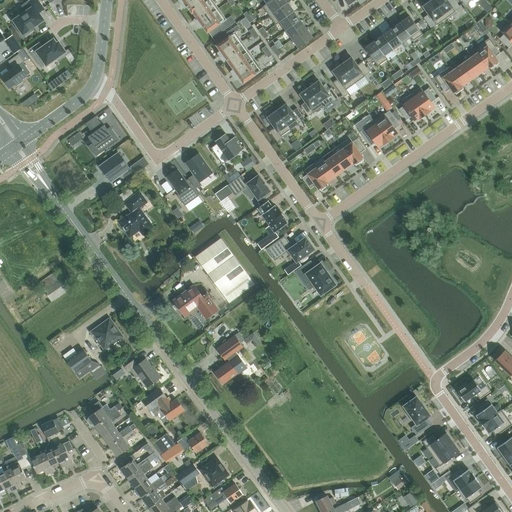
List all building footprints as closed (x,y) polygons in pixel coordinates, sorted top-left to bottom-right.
[(26,13),(14,21),(18,26),(16,27),(22,35),(30,29),(35,26),(43,20),(39,13),(44,9),(38,0),(31,0),(21,7),(26,13)] [(186,4),(192,13),(209,0),(182,0),(183,0),(180,2),(181,4),(183,6),(186,4)] [(219,9),(212,0),(209,0),(192,13),(193,13),(199,21),(197,22),(198,24),(199,25),(201,24),(208,33),(208,32),(213,29),(216,27),(220,24),(224,21),(226,20),(219,9)] [(270,16),(288,3),(286,0),(273,0),(267,4),(263,7),(270,16)] [(446,19),(432,0),(423,7),(429,15),(424,18),(431,29),(436,25),(437,26),(446,19)] [(432,0),(446,19),(456,12),(456,11),(461,8),(455,0),(449,0),(448,1),(447,0),(432,0)] [(484,0),(478,0),(477,2),(487,12),(492,7),(484,0)] [(280,22),(294,12),(288,3),(270,16),(276,25),(280,22)] [(280,22),(286,31),(301,20),(294,12),(280,22)] [(231,16),(228,19),(232,25),(236,22),(231,16)] [(410,16),(404,20),(402,22),(401,23),(411,37),(413,41),(423,34),(410,16)] [(224,21),(228,28),(232,25),(228,19),(226,20),(224,21)] [(307,29),(301,20),(286,31),(292,39),(307,29)] [(220,24),(225,30),(228,28),(224,21),(220,24)] [(481,21),(473,27),(476,31),(480,29),(484,26),(481,21)] [(511,25),(509,22),(500,30),(504,34),(500,39),(509,48),(511,44),(511,25)] [(401,23),(392,29),(402,43),(411,37),(401,23)] [(220,24),(216,27),(221,33),(225,30),(220,24)] [(217,36),(221,33),(216,27),(213,29),(217,36)] [(213,39),(217,36),(213,29),(208,32),(213,39)] [(307,29),(292,39),(299,48),(299,49),(313,38),(307,29)] [(384,35),(383,35),(393,50),(402,43),(392,29),(387,33),(384,35)] [(218,45),(217,45),(217,46),(222,54),(221,55),(222,57),(223,58),(225,57),(230,65),(249,51),(242,42),(235,32),(235,33),(229,37),(223,41),(218,45)] [(13,35),(5,40),(9,45),(16,40),(13,35)] [(383,35),(374,41),(385,56),(393,50),(383,35)] [(475,49),(478,53),(489,68),(490,67),(497,62),(498,61),(495,57),(500,53),(490,39),(475,49)] [(40,43),(29,50),(41,68),(46,64),(47,65),(56,58),(57,60),(64,55),(63,53),(65,52),(59,43),(57,44),(54,40),(43,48),(40,43)] [(388,60),(385,56),(374,41),(365,48),(378,66),(388,60)] [(249,51),(230,65),(236,72),(234,74),(235,75),(236,77),(238,75),(244,83),(262,70),(255,60),(249,51)] [(489,68),(478,53),(470,59),(480,74),(489,68)] [(14,69),(2,77),(10,88),(14,84),(16,87),(24,81),(22,79),(30,73),(23,63),(25,62),(19,54),(9,62),(14,69)] [(342,64),(356,83),(365,77),(365,76),(370,72),(363,62),(358,66),(352,58),(342,64)] [(461,65),(471,80),(480,74),(470,59),(461,65)] [(347,90),(356,83),(342,64),(333,71),(338,79),(333,83),(344,97),(349,93),(347,90)] [(452,71),(463,86),(471,80),(461,65),(452,71)] [(452,71),(450,67),(435,78),(446,92),(451,89),(454,93),(455,92),(462,87),(463,86),(452,71)] [(329,70),(325,72),(329,80),(333,77),(329,70)] [(205,73),(198,77),(201,82),(208,77),(205,73)] [(55,80),(49,84),(53,90),(59,86),(55,80)] [(319,81),(310,88),(323,107),(332,100),(334,102),(339,98),(332,88),(327,91),(319,81)] [(314,113),(323,107),(310,88),(300,94),(306,103),(301,106),(308,117),(313,113),(314,113)] [(420,88),(411,95),(425,115),(430,111),(429,110),(434,107),(431,103),(436,99),(429,89),(424,92),(420,88)] [(425,115),(411,95),(401,102),(404,106),(399,110),(407,120),(412,116),(415,121),(419,117),(420,118),(425,115)] [(277,111),(291,130),(300,123),(305,119),(298,109),(293,112),(287,104),(277,111)] [(270,132),(277,142),(283,138),(282,136),(291,130),(277,111),(276,112),(275,111),(268,116),(269,116),(267,118),(275,128),(270,132)] [(384,114),(374,121),(389,141),(394,137),(393,136),(398,133),(395,129),(400,125),(390,111),(385,115),(384,114)] [(96,116),(86,124),(93,133),(88,137),(89,138),(90,138),(93,143),(89,146),(96,156),(120,140),(110,127),(106,130),(104,128),(106,127),(104,125),(103,126),(96,116)] [(389,141),(374,121),(365,128),(361,132),(371,146),(376,143),(378,147),(383,143),(384,144),(389,141)] [(230,161),(229,160),(239,153),(239,154),(240,153),(244,149),(236,137),(235,137),(236,139),(232,142),(226,134),(225,134),(226,135),(216,142),(216,141),(215,142),(217,144),(211,148),(223,164),(228,160),(229,161),(230,161)] [(358,139),(353,143),(350,139),(341,145),(354,164),(363,157),(360,153),(365,150),(358,139)] [(313,144),(304,150),(305,150),(307,154),(316,148),(313,144)] [(354,164),(341,145),(332,151),(345,170),(353,164),(354,164)] [(326,162),(336,176),(345,170),(332,151),(323,158),(326,162)] [(121,176),(130,169),(119,153),(100,166),(109,179),(111,183),(121,176)] [(199,154),(186,164),(194,175),(189,178),(196,189),(201,185),(199,182),(213,172),(199,154)] [(69,157),(56,163),(67,186),(81,180),(69,157)] [(250,158),(245,161),(250,168),(255,165),(250,158)] [(326,162),(317,168),(328,183),(328,182),(336,176),(326,162)] [(319,189),(328,183),(314,164),(305,170),(308,175),(303,178),(310,188),(315,185),(319,189)] [(149,180),(153,177),(146,167),(142,170),(149,180)] [(178,169),(167,177),(179,194),(178,196),(185,206),(199,196),(187,180),(186,181),(178,169)] [(230,177),(233,182),(241,176),(238,172),(230,177)] [(233,182),(228,185),(233,193),(235,195),(243,190),(248,186),(256,196),(259,200),(263,197),(264,198),(270,194),(269,193),(271,191),(259,175),(248,184),(242,175),(241,176),(233,182)] [(140,229),(143,234),(153,227),(139,208),(147,202),(139,192),(125,202),(133,214),(128,218),(127,216),(119,222),(130,237),(140,229)] [(262,215),(275,233),(288,224),(284,219),(286,218),(280,209),(278,210),(274,206),(272,207),(268,201),(258,208),(262,214),(262,215)] [(178,208),(173,211),(178,218),(183,215),(178,208)] [(200,221),(190,228),(194,233),(204,226),(200,221)] [(285,237),(267,249),(275,260),(288,251),(296,261),(297,262),(299,261),(314,250),(315,250),(314,249),(312,246),(309,241),(306,238),(307,238),(306,237),(305,238),(292,247),(285,237)] [(194,257),(229,303),(255,284),(221,238),(194,257)] [(265,238),(258,243),(262,249),(269,244),(265,238)] [(296,261),(291,265),(295,270),(301,265),(299,261),(297,262),(296,261)] [(330,276),(329,276),(327,273),(327,272),(321,264),(321,263),(320,264),(315,268),(311,261),(296,272),(301,279),(307,274),(315,286),(321,295),(335,285),(336,285),(336,284),(335,284),(330,276)] [(68,291),(55,273),(39,284),(51,302),(68,291)] [(197,307),(206,319),(219,309),(210,298),(204,302),(194,288),(183,296),(181,294),(173,300),(185,316),(197,307)] [(104,351),(124,338),(110,318),(89,332),(99,347),(100,346),(104,351)] [(48,339),(52,344),(64,336),(60,330),(48,339)] [(239,332),(234,336),(240,344),(244,341),(244,340),(239,332)] [(229,362),(215,372),(223,384),(238,373),(240,375),(249,368),(236,351),(242,347),(240,344),(234,336),(217,348),(225,359),(226,358),(229,362)] [(92,361),(83,349),(67,361),(76,373),(92,361)] [(511,358),(505,351),(496,361),(511,376),(511,358)] [(134,360),(124,367),(129,373),(131,371),(136,378),(138,376),(147,388),(162,377),(153,366),(152,366),(146,358),(138,365),(134,360)] [(474,379),(467,384),(466,382),(459,387),(461,389),(458,391),(465,402),(477,394),(480,399),(490,391),(487,386),(481,389),(474,379)] [(160,388),(142,401),(150,412),(151,410),(156,417),(158,416),(160,419),(165,415),(169,421),(184,410),(176,399),(173,402),(171,403),(168,398),(160,388)] [(510,392),(507,388),(501,392),(504,396),(510,392)] [(404,406),(404,407),(417,424),(412,428),(417,435),(430,426),(425,419),(428,417),(430,416),(431,416),(430,415),(425,408),(425,407),(425,408),(423,405),(422,404),(417,397),(416,397),(405,406),(404,406)] [(488,399),(476,408),(480,413),(476,415),(480,420),(479,420),(482,425),(498,413),(488,399)] [(93,424),(96,427),(118,411),(114,406),(110,410),(106,404),(102,407),(98,402),(89,408),(93,414),(88,417),(89,418),(88,419),(87,421),(90,424),(92,425),(93,424)] [(498,413),(482,425),(485,429),(486,428),(489,433),(493,431),(496,436),(511,425),(502,410),(498,413)] [(112,423),(121,416),(118,411),(96,427),(103,437),(115,428),(112,423)] [(53,420),(42,426),(47,438),(59,432),(53,420)] [(132,422),(128,425),(129,426),(132,430),(136,427),(132,422)] [(119,433),(115,428),(103,437),(110,447),(132,431),(128,426),(119,433)] [(126,442),(135,435),(132,431),(110,447),(117,457),(130,448),(126,442)] [(168,433),(153,445),(161,455),(176,444),(168,433)] [(182,447),(181,448),(183,451),(184,452),(192,447),(196,453),(208,444),(201,433),(190,440),(181,446),(182,447)] [(433,434),(423,442),(427,447),(426,447),(433,457),(453,442),(446,433),(437,439),(433,434)] [(38,434),(38,435),(33,437),(36,443),(41,441),(38,434)] [(413,445),(419,441),(415,436),(409,440),(413,445)] [(511,436),(497,447),(504,456),(511,450),(511,436)] [(23,459),(22,456),(17,445),(13,438),(6,442),(10,451),(12,450),(17,462),(7,467),(17,489),(22,487),(19,482),(26,479),(18,462),(23,459)] [(69,441),(52,449),(59,463),(65,460),(67,465),(72,463),(70,458),(67,452),(73,449),(69,441)] [(453,442),(433,457),(439,466),(436,468),(440,474),(454,464),(451,459),(460,452),(453,442)] [(22,443),(17,445),(22,456),(28,454),(22,443)] [(176,444),(161,455),(166,463),(183,451),(181,448),(182,447),(179,443),(176,444)] [(52,449),(47,452),(45,449),(40,451),(42,454),(41,455),(50,473),(55,471),(52,466),(59,463),(52,449)] [(151,455),(147,458),(150,463),(154,460),(158,457),(154,452),(151,455)] [(43,470),(46,475),(50,473),(41,455),(30,460),(37,474),(43,470)] [(124,466),(121,468),(128,478),(150,463),(147,458),(137,465),(133,460),(130,456),(121,462),(124,466)] [(223,479),(229,475),(217,457),(200,469),(210,483),(209,484),(213,489),(224,481),(223,479)] [(150,463),(128,478),(135,488),(148,479),(144,474),(153,468),(150,463)] [(182,485),(200,473),(193,463),(176,476),(182,485)] [(0,474),(0,480),(4,489),(10,486),(13,491),(17,489),(7,467),(6,467),(8,470),(0,474)] [(452,474),(446,478),(447,479),(456,492),(460,489),(476,478),(473,474),(472,474),(469,469),(465,472),(462,467),(452,474)] [(450,471),(440,478),(443,482),(447,479),(446,478),(452,474),(450,471)] [(167,473),(164,475),(167,480),(169,479),(172,477),(168,472),(167,473)] [(404,475),(393,483),(398,490),(409,481),(404,475)] [(135,490),(134,491),(137,495),(139,495),(140,495),(142,498),(164,482),(161,478),(161,477),(151,484),(148,479),(135,488),(136,489),(135,490)] [(476,478),(460,489),(470,503),(482,495),(478,490),(482,488),(478,483),(479,482),(476,478)] [(164,482),(142,498),(149,508),(162,499),(166,496),(162,491),(167,487),(164,482)] [(222,487),(204,500),(211,510),(227,498),(230,504),(243,495),(235,484),(225,491),(222,487)] [(348,488),(335,490),(335,498),(349,496),(348,488)] [(328,496),(318,502),(322,511),(327,511),(335,509),(333,504),(336,503),(333,497),(330,499),(328,496)] [(162,499),(149,508),(152,511),(175,511),(180,509),(182,507),(175,497),(165,504),(162,499)] [(335,509),(327,511),(344,511),(361,504),(357,497),(347,503),(335,509)] [(254,511),(255,510),(248,501),(234,511),(235,511),(254,511)] [(433,511),(426,501),(421,504),(426,511),(433,511)] [(478,502),(468,509),(470,511),(502,511),(496,502),(484,510),(478,502)] [(464,503),(458,508),(460,511),(463,511),(468,508),(464,503)]
